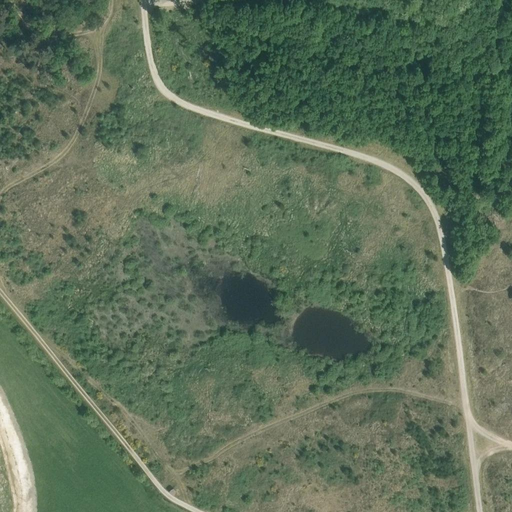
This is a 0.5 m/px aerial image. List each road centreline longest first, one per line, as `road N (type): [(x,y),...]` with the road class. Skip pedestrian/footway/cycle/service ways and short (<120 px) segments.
road 1 (track): [(143,0),(150,65),(170,97),(358,155),(421,192),(441,232),(468,413),(483,433),(511,445)]
road 2 (track): [(0,290),(165,492),(198,511)]
